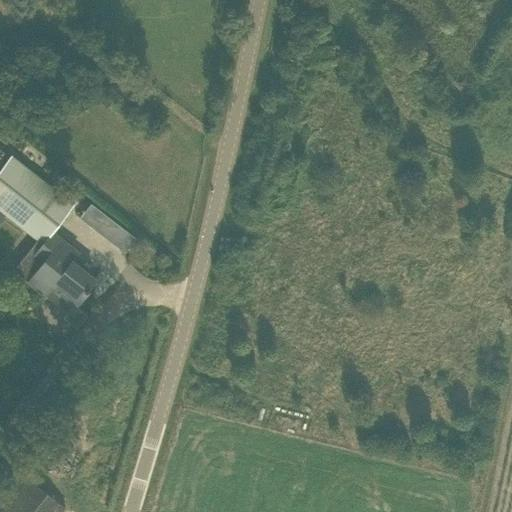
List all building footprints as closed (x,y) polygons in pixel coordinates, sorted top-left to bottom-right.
[(0,63),(11,50),(0,41),(0,63)] [(73,203),(55,189),(11,154),(0,168),(0,210),(37,240),(41,243),(51,231),(73,203)] [(114,244),(125,252),(136,238),(126,230),(114,244)] [(41,243),(37,240),(14,270),(54,301),(60,293),(76,305),(89,288),(87,287),(94,278),(72,260),(78,252),(51,231),(41,243)] [(61,511),(65,508),(29,477),(0,511),(61,511)]
